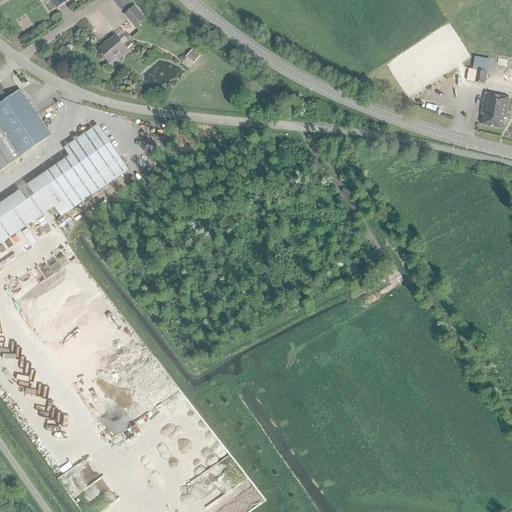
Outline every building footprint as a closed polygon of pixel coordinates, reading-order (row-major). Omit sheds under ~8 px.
[(113,0),(120,10),(131,4),(128,0),(113,0)] [(124,15),(135,28),(146,19),(135,6),(124,15)] [(98,50),(109,63),(109,62),(113,66),(119,61),(118,59),(128,51),(126,48),(132,43),(124,33),(118,38),(115,35),(109,41),(108,39),(103,43),(104,45),(98,50)] [(194,63),(201,55),(192,48),(186,56),(194,63)] [(484,84),(486,73),(468,69),(466,81),(484,84)] [(8,99),(6,96),(0,87),(0,170),(50,136),(19,91),(8,99)] [(485,94),(480,114),(483,115),(482,124),(500,128),(502,119),(505,119),(509,99),(485,94)] [(0,207),(0,243),(54,207),(63,201),(70,210),(127,170),(113,149),(97,126),(63,149),(70,159),(0,207)] [(63,201),(54,207),(61,217),(70,210),(63,201)]
